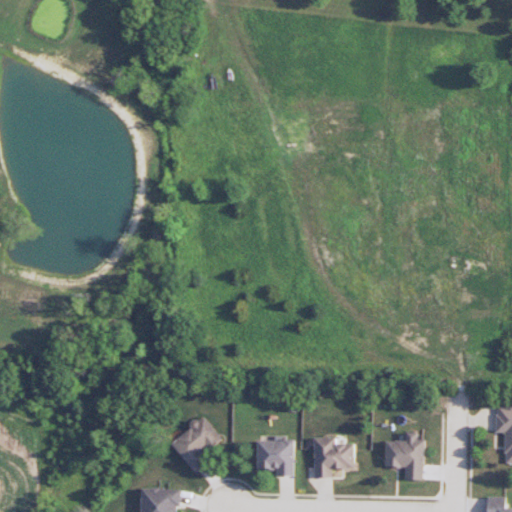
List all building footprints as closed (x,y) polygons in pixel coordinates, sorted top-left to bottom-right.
[(0,20),(14,27),(26,0),(8,0),(0,17),(0,20)] [(511,406),(501,407),(500,463),(511,463),(511,406)] [(227,440),(210,415),(176,439),(200,473),(216,462),(210,452),(227,440)] [(318,477),(344,477),(344,468),(360,468),(360,443),(343,443),(343,438),(318,438),(318,477)] [(430,438),(389,438),(388,469),(402,469),(402,479),(429,479),(430,438)] [(301,474),(301,440),(264,439),(263,474),(301,474)] [(184,511),(185,488),(147,488),(147,511),(184,511)] [(511,511),(511,496),(492,496),(492,511),(511,511)]
